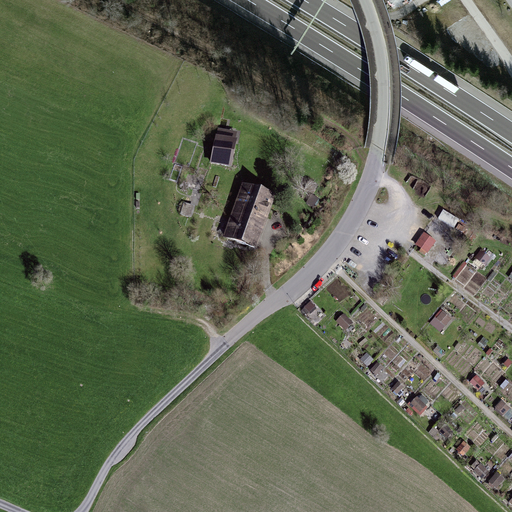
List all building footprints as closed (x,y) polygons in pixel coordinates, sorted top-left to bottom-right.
[(212,162),(234,167),(239,140),(217,136),(212,162)] [(272,198),(245,188),(227,237),(254,247),(272,198)] [(190,217),(193,207),(184,204),(181,215),(190,217)] [(434,243),(424,235),(416,245),(422,249),(420,252),(425,255),(434,243)] [(431,326),(442,335),(453,321),(442,312),(431,326)] [(347,316),(339,320),(345,331),(353,327),(347,316)] [(423,416),(429,403),(416,397),(410,410),(423,416)] [(497,490),(505,481),(497,475),(489,484),(497,490)]
